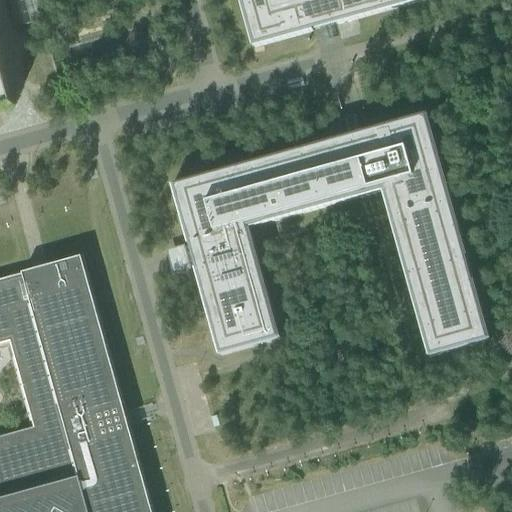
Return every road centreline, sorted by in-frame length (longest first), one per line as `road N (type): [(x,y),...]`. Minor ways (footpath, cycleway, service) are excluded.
road 1 (unclassified): [(96,130),(194,480)]
road 2 (unclassified): [(194,480),(446,410)]
road 3 (unclassified): [(214,98),(416,37)]
road 4 (unclassified): [(96,130),(214,98)]
